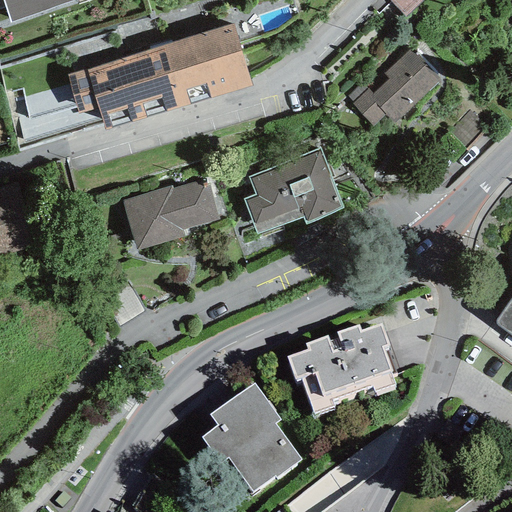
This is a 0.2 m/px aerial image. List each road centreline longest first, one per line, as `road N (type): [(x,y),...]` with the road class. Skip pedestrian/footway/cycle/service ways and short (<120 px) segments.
road 1 (residential): [(425,221),(403,212),(377,215),(335,240),(139,319),(0,482)]
road 2 (residential): [(0,154),(269,86),(358,0)]
road 3 (residential): [(425,221),(457,322),(377,511)]
road 4 (unclassified): [(425,221),(261,333),(176,376)]
road 5 (residential): [(176,376),(116,414),(29,511)]
road 6 (unclassified): [(176,376),(91,511)]
